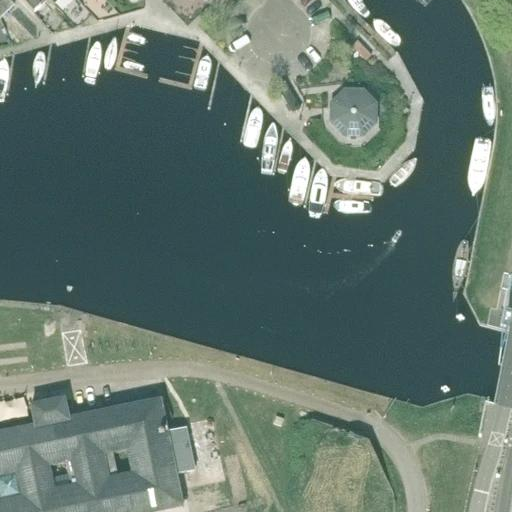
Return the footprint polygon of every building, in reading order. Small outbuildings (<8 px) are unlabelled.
[(0,20),(14,7),(7,0),(5,0),(0,5),(0,20)] [(47,0),(18,0),(34,16),(49,1),(47,0)] [(293,115),(300,111),(289,92),(282,96),(293,115)] [(362,95),(361,95),(345,95),(332,107),(332,121),(332,124),(345,137),(362,137),(374,124),(374,107),(362,95)] [(115,354),(142,351),(140,338),(114,341),(115,354)] [(35,429),(0,436),(0,511),(170,511),(182,510),(176,477),(193,473),(185,432),(167,436),(160,403),(138,407),(137,402),(128,404),(129,409),(103,415),(102,410),(97,411),(98,416),(68,422),(65,402),(44,407),(31,409),(35,429)]
